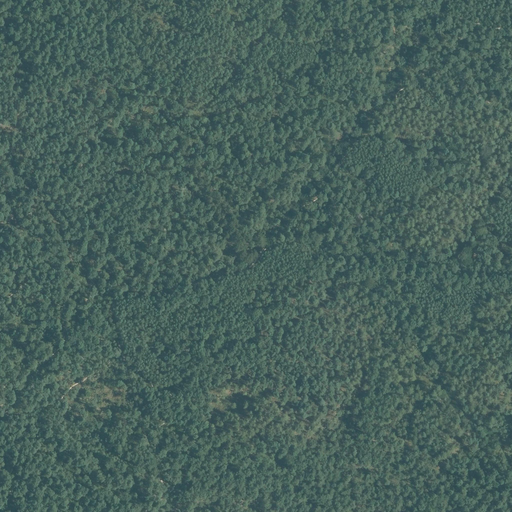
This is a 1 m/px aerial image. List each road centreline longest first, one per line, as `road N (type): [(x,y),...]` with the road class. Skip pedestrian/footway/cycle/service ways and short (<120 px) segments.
road 1 (track): [(263,246),(386,85),(393,0)]
road 2 (track): [(99,293),(50,213),(0,161)]
road 3 (track): [(167,497),(121,351)]
road 4 (track): [(111,306),(248,268)]
